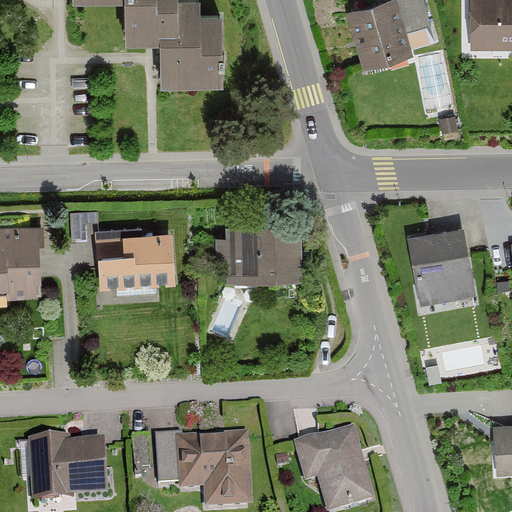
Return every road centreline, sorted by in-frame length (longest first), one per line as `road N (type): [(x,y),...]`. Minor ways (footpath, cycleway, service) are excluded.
road 1 (residential): [(386,382),(0,404)]
road 2 (residential): [(333,175),(186,170),(0,181)]
road 3 (residential): [(333,175),(386,382)]
road 4 (residential): [(282,0),(333,175)]
road 5 (residential): [(511,172),(333,175)]
road 6 (residential): [(386,382),(424,511)]
